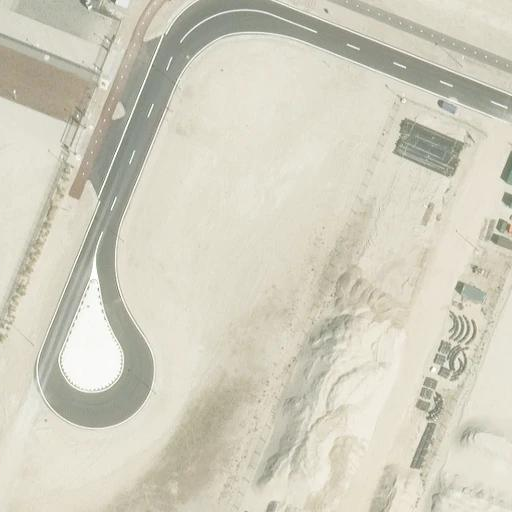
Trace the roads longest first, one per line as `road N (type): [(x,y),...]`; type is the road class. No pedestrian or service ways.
road 1 (unclassified): [(511,115),(265,18),(210,21),(172,51),(156,81),(98,250)]
road 2 (track): [(351,511),(511,119)]
road 3 (unclassified): [(98,250),(47,357),(50,393),(78,416),(100,415),(122,405),(135,386),(138,370),(105,284)]
